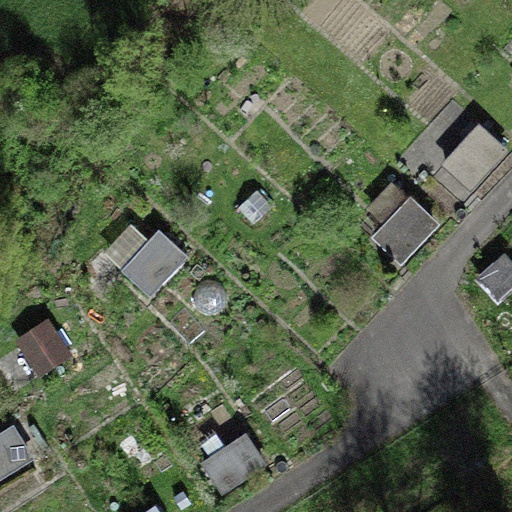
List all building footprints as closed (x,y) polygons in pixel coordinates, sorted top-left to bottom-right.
[(476,119),(439,160),(467,186),(505,145),(476,119)] [(181,124),(150,155),(173,177),(204,146),(181,124)] [(407,193),(371,232),(401,260),(437,221),(407,193)] [(155,228),(120,268),(148,293),(184,254),(155,228)] [(10,422),(0,427),(0,474),(31,455),(10,422)] [(242,432),(198,460),(219,493),(263,465),(242,432)]
